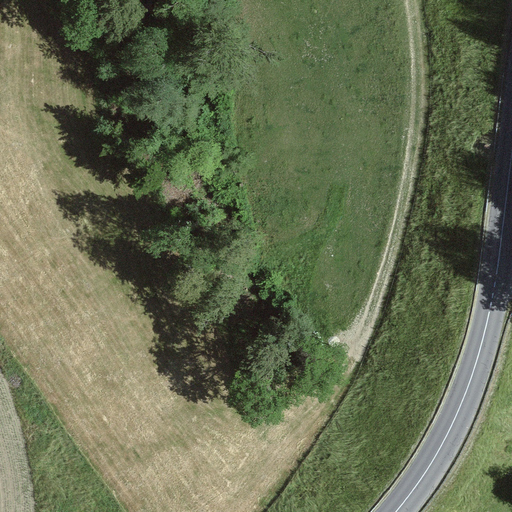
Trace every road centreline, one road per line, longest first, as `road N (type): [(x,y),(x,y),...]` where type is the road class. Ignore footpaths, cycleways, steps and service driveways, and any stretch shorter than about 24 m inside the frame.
road 1 (secondary): [(511,151),(493,289),(467,391),(429,467),(395,511)]
road 2 (track): [(352,353),(386,270),(412,163),(420,71),(412,0)]
